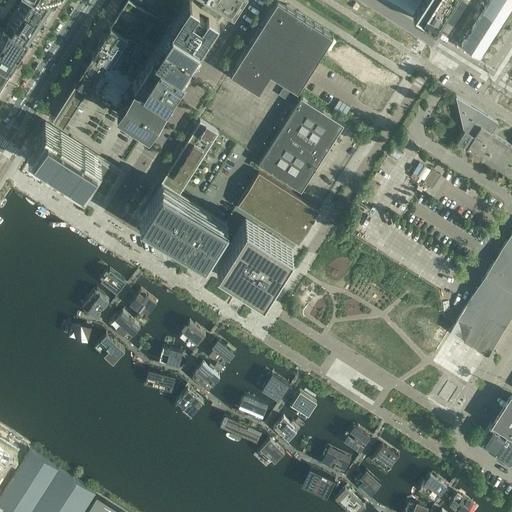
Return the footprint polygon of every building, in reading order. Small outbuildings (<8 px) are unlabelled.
[(0,0),(0,22),(3,25),(28,41),(46,12),(52,3),(47,0),(0,0)] [(201,43),(136,1),(134,0),(125,0),(110,24),(184,71),(184,70),(189,61),(190,61),(189,61),(195,52),(196,52),(195,51),(200,43),(201,43)] [(219,15),(195,0),(136,0),(136,1),(201,43),(204,38),(213,25),(219,15)] [(195,0),(219,15),(228,0),(195,0)] [(297,89),(333,33),(286,4),(279,0),(275,0),(271,7),(230,72),(258,90),(270,71),(297,89)] [(420,0),(412,13),(434,27),(442,15),(443,13),(451,0),(420,0)] [(479,56),(511,3),(511,0),(489,0),(461,44),(479,56)] [(110,24),(92,51),(166,98),(184,71),(172,63),(110,24)] [(3,25),(0,30),(0,62),(10,69),(28,41),(3,25)] [(75,79),(89,88),(96,78),(107,61),(92,51),(86,62),(81,69),(75,79)] [(166,98),(138,80),(107,61),(100,71),(86,62),(82,69),(96,78),(89,89),(120,108),(141,122),(148,126),(151,122),(155,116),(154,116),(155,116),(159,109),(159,108),(163,102),(166,98)] [(0,83),(9,69),(10,69),(0,62),(0,83)] [(75,80),(52,115),(63,123),(86,87),(75,80)] [(344,122),(301,95),(279,128),(301,142),(311,125),(333,139),(344,122)] [(511,231),(450,329),(487,352),(511,313),(511,144),(491,131),(498,121),(456,95),(464,129),(456,140),(511,175),(511,231)] [(218,130),(200,118),(193,130),(211,141),(218,130)] [(81,177),(96,153),(47,122),(32,146),(81,177)] [(322,156),(333,139),(311,125),(301,142),(322,156)] [(322,156),(301,142),(279,128),(258,162),(286,180),(292,171),(306,180),(322,156)] [(205,151),(211,141),(193,130),(187,140),(205,151)] [(198,161),(205,151),(187,140),(180,150),(198,161)] [(192,172),(198,161),(180,150),(174,160),(192,172)] [(96,153),(81,177),(93,184),(108,161),(96,153)] [(185,183),(192,172),(174,160),(167,171),(185,183)] [(108,161),(93,184),(106,193),(121,169),(108,161)] [(432,187),(441,173),(432,168),(423,182),(432,187)] [(319,209),(259,170),(237,203),(298,242),(314,217),(319,209)] [(306,180),(292,171),(286,180),(301,189),(306,180)] [(140,214),(204,256),(226,222),(162,180),(140,214)] [(243,224),(243,223),(221,257),(221,258),(223,259),(223,262),(224,264),(225,265),(226,267),(227,269),(229,270),(231,271),(233,272),(235,272),(237,272),(238,272),(241,275),(246,277),(246,278),(247,280),(248,281),(249,283),(251,284),(253,285),(255,286),(257,286),(259,286),(261,286),(263,285),(264,285),(265,286),(266,286),(288,252),(287,252),(286,250),(285,248),(285,246),(284,244),(283,242),(281,241),(280,239),(278,238),(276,238),(274,237),(272,237),(271,237),(267,234),(266,233),(263,232),(263,231),(262,230),(261,228),(259,226),(257,225),(255,224),(253,223),(251,223),(249,223),(247,223),(245,224),(243,224)] [(233,223),(226,235),(232,238),(238,226),(233,223)] [(128,279),(106,265),(95,281),(115,296),(128,279)] [(95,281),(87,294),(105,308),(115,296),(95,281)] [(128,289),(151,307),(157,297),(133,282),(128,289)] [(134,312),(143,318),(151,307),(128,289),(119,300),(134,312)] [(87,294),(77,310),(97,316),(98,316),(99,316),(99,315),(100,315),(105,308),(87,294)] [(105,319),(117,330),(134,312),(119,300),(105,319)] [(134,312),(117,330),(128,341),(143,318),(134,312)] [(170,332),(182,343),(197,324),(182,314),(170,332)] [(64,330),(87,346),(91,340),(98,322),(74,315),(64,330)] [(99,323),(98,322),(91,340),(87,346),(114,363),(125,346),(102,324),(101,324),(100,323),(99,323)] [(182,343),(193,351),(209,331),(197,324),(182,343)] [(152,360),(177,367),(193,351),(182,343),(170,332),(152,360)] [(214,335),(200,352),(211,362),(227,343),(214,335)] [(401,348),(405,342),(396,336),(392,342),(401,348)] [(211,362),(221,369),(235,348),(227,343),(211,362)] [(200,352),(190,364),(212,383),(221,369),(211,362),(200,352)] [(185,373),(207,391),(212,383),(190,364),(185,370),(185,371),(185,372),(185,373)] [(182,378),(175,372),(148,365),(139,379),(169,398),(174,392),(182,378)] [(284,391),(255,372),(248,384),(258,391),(276,403),(284,391)] [(192,414),(204,396),(182,378),(174,392),(169,398),(192,414)] [(248,384),(231,409),(247,415),(258,391),(248,384)] [(288,404),(305,416),(315,401),(298,389),(288,404)] [(247,415),(261,422),(276,403),(258,391),(247,415)] [(511,391),(510,391),(501,406),(509,411),(511,413),(511,391)] [(269,427),(287,444),(302,420),(281,406),(269,424),(269,425),(269,426),(269,427)] [(511,413),(509,411),(501,406),(491,421),(506,431),(511,434),(511,413)] [(248,450),(264,430),(263,429),(262,429),(261,428),(228,414),(227,415),(222,413),(217,426),(219,427),(218,430),(248,450)] [(357,456),(370,436),(340,417),(328,436),(342,445),(357,456)] [(494,450),(506,431),(491,421),(479,440),(494,450)] [(283,449),(264,430),(248,450),(272,466),(283,449)] [(509,460),(511,455),(511,434),(506,431),(494,450),(509,460)] [(342,445),(328,436),(312,460),(330,469),(342,445)] [(0,438),(0,464),(12,446),(0,438)] [(375,440),(362,458),(376,468),(389,448),(375,440)] [(330,469),(341,474),(357,456),(342,445),(330,469)] [(80,511),(95,489),(29,447),(0,493),(0,502),(16,511),(15,511),(80,511)] [(376,468),(384,474),(397,454),(389,448),(376,468)] [(362,458),(349,477),(349,478),(349,479),(349,480),(368,498),(384,474),(376,468),(362,458)] [(334,478),(309,465),(300,481),(325,494),(334,478)] [(437,480),(423,470),(409,491),(421,500),(437,480)] [(359,511),(365,503),(344,483),(343,482),(342,482),(341,481),(339,480),(329,494),(326,500),(343,511),(359,511)] [(446,486),(437,480),(421,500),(431,507),(446,486)] [(465,511),(472,502),(452,489),(440,505),(449,511),(465,511)] [(395,511),(427,511),(431,507),(421,500),(409,491),(395,511)] [(123,511),(96,494),(85,511),(123,511)]
